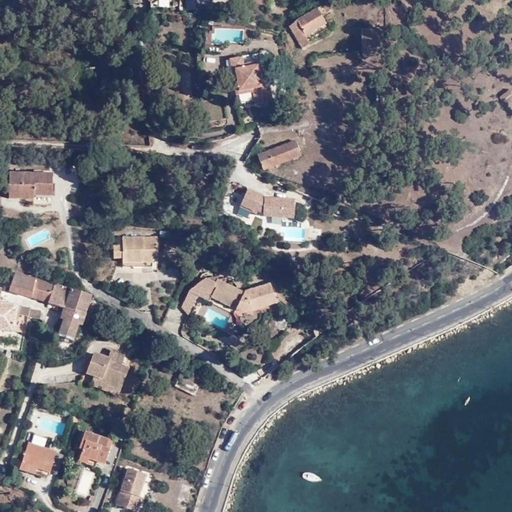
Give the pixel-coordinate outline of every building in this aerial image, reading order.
[(150,0),(151,9),(152,13),(185,14),(183,0),(150,0)] [(291,26),(301,46),(330,30),(319,9),(298,20),(299,22),(291,26)] [(243,60),(230,62),(237,98),(252,95),(255,107),(263,105),(260,93),(268,91),(261,63),(245,67),(243,60)] [(260,93),(263,105),(271,103),(268,91),(260,93)] [(296,141),(257,155),(264,172),(303,158),(296,141)] [(34,196),(52,196),(52,173),(9,173),(8,197),(34,198),(34,196)] [(264,196),(248,189),(241,206),(257,213),(257,212),(260,213),(263,216),(263,217),(294,219),(295,200),(263,198),(264,196)] [(52,205),(52,196),(34,196),(34,198),(34,205),(52,205)] [(149,248),(149,241),(122,241),(121,249),(112,248),(111,261),(121,261),(121,264),(141,264),(141,270),(151,270),(151,258),(156,259),(156,248),(149,248)] [(19,251),(13,247),(8,252),(14,257),(19,251)] [(33,280),(17,274),(14,282),(10,293),(31,300),(37,281),(33,280)] [(238,307),(245,291),(217,278),(214,285),(217,287),(212,296),(237,307),(238,307)] [(54,285),(37,281),(31,300),(49,305),(51,298),(54,285)] [(246,290),(245,291),(238,307),(243,308),(250,308),(256,306),(278,297),(272,281),(246,290)] [(80,329),(92,298),(90,296),(54,285),(51,298),(49,305),(61,309),(64,310),(60,323),(62,324),(58,336),(73,343),(78,329),(80,329)] [(0,304),(0,330),(11,332),(14,316),(15,307),(0,305),(0,304)] [(29,318),(41,320),(42,312),(15,307),(14,316),(29,318)] [(14,316),(11,332),(27,334),(29,318),(14,316)] [(316,321),(311,324),(313,330),(317,336),(322,332),(316,321)] [(270,340),(280,335),(273,322),(264,327),(270,340)] [(118,367),(121,358),(109,354),(107,359),(90,353),(84,375),(103,380),(123,385),(128,370),(118,367)] [(130,361),(121,358),(118,367),(128,370),(130,361)] [(103,380),(84,375),(82,383),(100,388),(103,380)] [(123,385),(103,380),(100,388),(121,393),(123,385)] [(107,449),(110,441),(87,433),(83,444),(86,446),(84,452),(108,460),(111,451),(107,449)] [(34,435),(32,441),(45,444),(46,438),(34,435)] [(24,464),(44,469),(51,472),(58,453),(31,444),(24,464)] [(106,465),(108,460),(84,452),(80,463),(98,469),(100,463),(106,465)] [(42,476),(44,469),(24,464),(22,470),(42,476)] [(77,493),(88,495),(93,471),(82,469),(77,493)] [(148,477),(130,471),(118,507),(133,511),(140,511),(144,500),(141,499),(148,477)]
